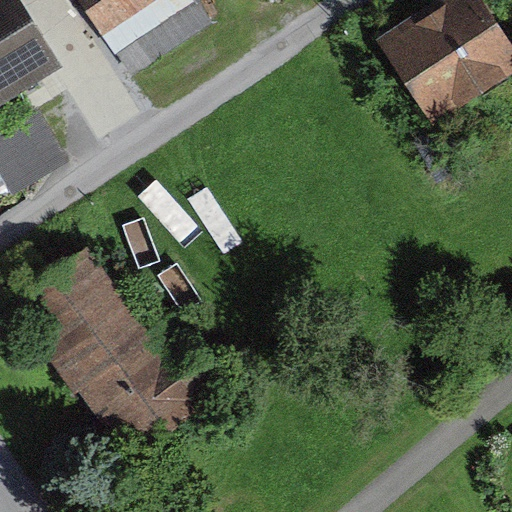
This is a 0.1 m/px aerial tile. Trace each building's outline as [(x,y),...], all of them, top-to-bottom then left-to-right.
[(23,0),(0,0),(0,103),(61,65),(23,0)] [(81,0),(117,53),(128,46),(146,73),(221,23),(207,3),(211,0),(81,0)] [(511,35),(488,0),(442,0),(378,42),(438,126),(511,77),(511,35)] [(47,108),(0,138),(0,159),(23,192),(76,160),(47,108)] [(96,251),(21,305),(136,464),(241,388),(186,313),(157,334),(96,251)]
